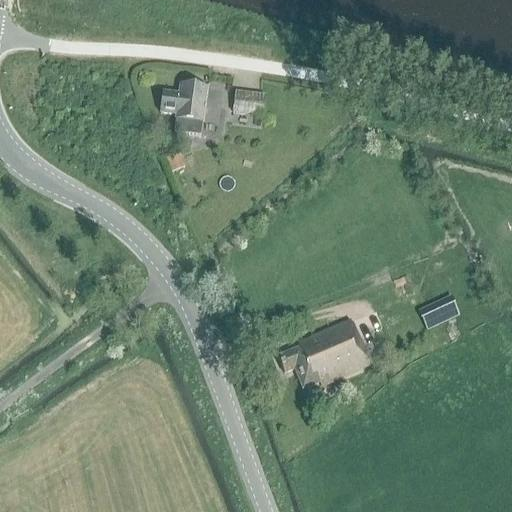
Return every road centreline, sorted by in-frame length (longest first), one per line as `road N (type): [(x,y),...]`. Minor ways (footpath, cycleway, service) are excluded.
road 1 (unclassified): [(0,34),(325,79),(511,132)]
road 2 (tertiary): [(265,511),(171,278),(118,223),(38,178),(0,142)]
